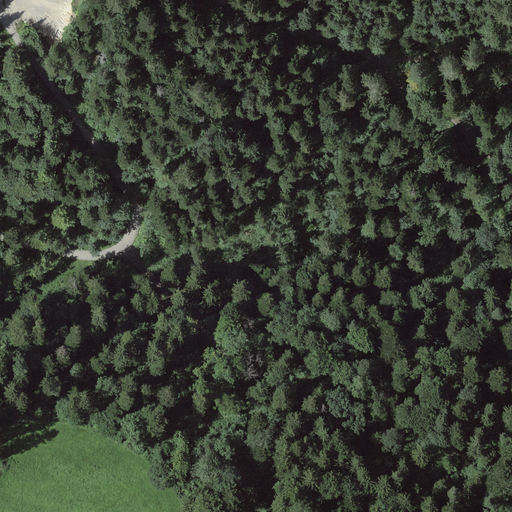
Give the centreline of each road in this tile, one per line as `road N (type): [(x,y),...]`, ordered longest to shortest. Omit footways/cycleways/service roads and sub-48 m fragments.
road 1 (track): [(0,12),(122,182),(134,220),(108,252),(0,237)]
road 2 (track): [(221,0),(364,54),(415,87),(511,174)]
